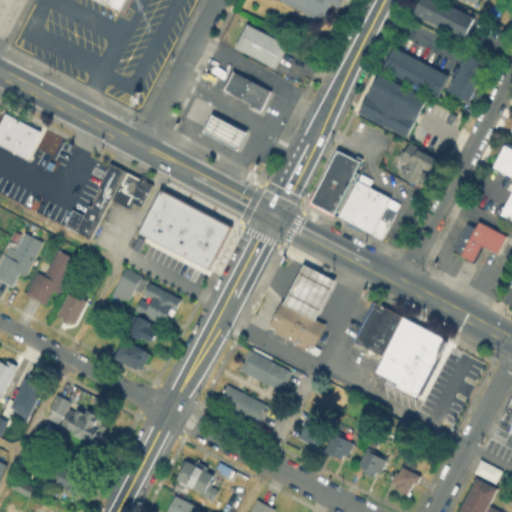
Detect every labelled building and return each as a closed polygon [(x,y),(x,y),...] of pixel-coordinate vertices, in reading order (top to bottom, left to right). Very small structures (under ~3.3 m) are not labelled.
[(125,0),(120,10),(100,0),(125,0)] [(283,0),(337,0),(326,22),(283,0)] [(421,0),(447,0),(476,15),(466,35),(416,10),(421,0)] [(288,43),(276,66),(237,45),(249,22),(288,43)] [(394,44),(449,72),(438,93),(384,65),(394,44)] [(464,53),(487,64),(467,101),(445,89),(464,53)] [(223,88),(232,69),(270,89),(259,110),(248,104),(249,102),(223,88)] [(421,104),(405,135),(359,111),(374,80),(421,104)] [(0,121),(5,112),(39,130),(26,156),(0,142),(0,121)] [(246,131),(237,149),(201,131),(211,112),(246,131)] [(511,175),(491,164),(503,142),(511,146),(511,175)] [(418,147),(438,157),(432,170),(424,166),(417,182),(404,175),(411,162),(403,158),(408,147),(416,151),(418,147)] [(331,214),(307,201),(335,148),(359,160),(354,170),(357,171),(352,182),(349,181),(332,212),(331,214)] [(125,169),(152,183),(140,205),(132,200),(128,207),(110,197),(125,169)] [(389,197),(370,232),(337,215),(359,172),(371,178),(368,184),(390,196),(389,197)] [(511,218),(498,211),(511,184),(511,218)] [(171,248),(138,231),(161,188),(194,206),(171,248)] [(370,232),(389,197),(399,202),(380,238),(370,232)] [(103,211),(90,237),(64,223),(72,208),(82,213),(88,203),(92,206),(103,211)] [(182,254),(171,248),(194,206),(205,211),(182,254)] [(205,211),(216,217),(193,260),(182,254),(205,211)] [(193,260),(216,217),(230,225),(208,267),(193,260)] [(478,220),(506,234),(497,252),(483,244),(473,263),(464,259),(465,256),(451,248),(466,221),(474,226),(478,220)] [(45,242),(27,275),(21,272),(13,286),(0,278),(0,266),(6,256),(9,256),(13,258),(27,232),(45,242)] [(131,248),(138,250),(142,241),(166,251),(168,246),(137,233),(131,248)] [(46,275),(59,250),(77,259),(60,293),(54,290),(48,303),(29,294),(40,272),(46,275)] [(282,301),(303,262),(334,279),(314,318),(282,301)] [(149,281),(142,293),(137,290),(129,303),(114,295),(129,270),(149,281)] [(184,301),(168,329),(137,311),(143,300),(151,304),(153,300),(145,295),(151,283),(184,301)] [(88,301),(75,324),(64,318),(65,315),(60,312),(70,291),(88,301)] [(367,347),(352,339),(373,299),(388,307),(367,347)] [(314,318),(325,323),(313,345),(318,347),(314,354),(306,350),(309,344),(294,337),(292,340),(272,330),(273,326),(268,324),(280,300),(282,301),(314,318)] [(388,307),(403,315),(382,355),(367,347),(388,307)] [(162,330),(160,334),(153,345),(128,331),(130,329),(125,326),(132,313),(162,330)] [(382,355),(403,315),(446,337),(441,346),(415,396),(394,384),(396,381),(375,370),(382,355)] [(153,354),(144,373),(117,359),(126,340),(153,354)] [(279,390),(237,368),(248,348),(290,370),(279,390)] [(0,395),(0,359),(19,368),(4,398),(0,395)] [(25,418),(14,413),(17,407),(11,405),(17,394),(17,393),(19,388),(20,388),(23,384),(22,383),(23,380),(24,381),(26,377),(42,386),(25,418)] [(256,424),(214,403),(225,382),(267,404),(256,424)] [(511,423),(500,417),(511,393),(511,423)] [(64,397),(71,401),(61,421),(49,415),(59,394),(64,397)] [(86,411),(88,408),(106,418),(103,423),(107,425),(103,433),(107,435),(104,441),(100,439),(99,442),(87,436),(86,438),(74,433),(76,429),(63,423),(70,408),(76,412),(78,407),(86,411)] [(328,443),(338,424),(342,426),(359,435),(348,455),(345,453),(342,459),(324,450),(328,443)] [(324,439),(321,444),(317,442),(315,445),(302,438),(308,426),(321,433),(319,436),(324,439)] [(380,476),(359,464),(369,446),(376,450),(375,453),(389,460),(380,476)] [(494,482),(472,471),(479,458),(501,469),(494,482)] [(0,460),(8,464),(0,481),(0,460)] [(410,495),(394,486),(396,483),(392,481),(398,471),(400,472),(406,460),(416,466),(413,472),(420,476),(416,484),(415,483),(411,490),(412,491),(410,495)] [(187,461),(194,465),(195,462),(213,471),(211,474),(217,477),(212,487),(220,491),(215,500),(177,480),(187,461)] [(64,468),(66,466),(75,471),(77,468),(96,478),(85,497),(54,480),(61,466),(64,468)] [(488,503),(503,511),(456,511),(476,476),(496,487),(488,503)] [(34,487),(29,495),(15,488),(20,479),(34,487)] [(200,509),(198,511),(169,511),(177,497),(200,509)] [(253,511),(259,501),(277,510),(275,511),(253,511)]
